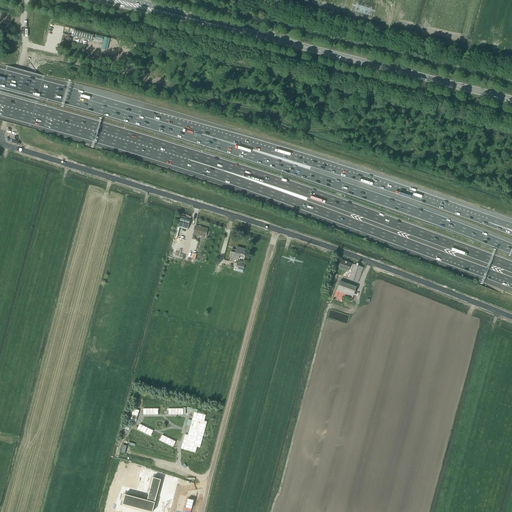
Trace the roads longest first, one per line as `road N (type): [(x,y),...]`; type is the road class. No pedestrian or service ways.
road 1 (unclassified): [(511,319),(275,229),(0,143)]
road 2 (motorway): [(511,249),(104,107)]
road 3 (primary): [(109,0),(511,100)]
road 4 (motorway): [(479,219),(104,107)]
road 5 (motorway): [(146,147),(511,283)]
road 6 (motorway): [(146,147),(253,174),(511,267)]
road 7 (track): [(369,264),(356,308),(328,308),(272,511)]
road 8 (unclassified): [(261,0),(511,69)]
road 9 (motorway): [(0,105),(146,147)]
road 10 (unclassified): [(0,141),(25,46),(27,0)]
